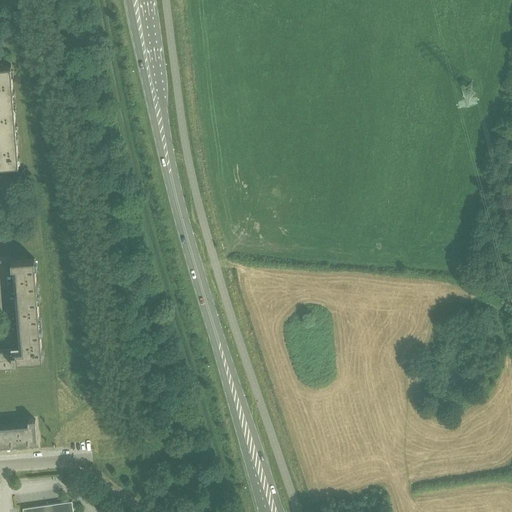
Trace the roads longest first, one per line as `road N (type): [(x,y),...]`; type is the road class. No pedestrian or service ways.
road 1 (primary): [(281,511),(194,263)]
road 2 (primary): [(194,263),(263,511)]
road 3 (primary): [(128,0),(180,216)]
road 4 (primary): [(180,216),(147,0)]
